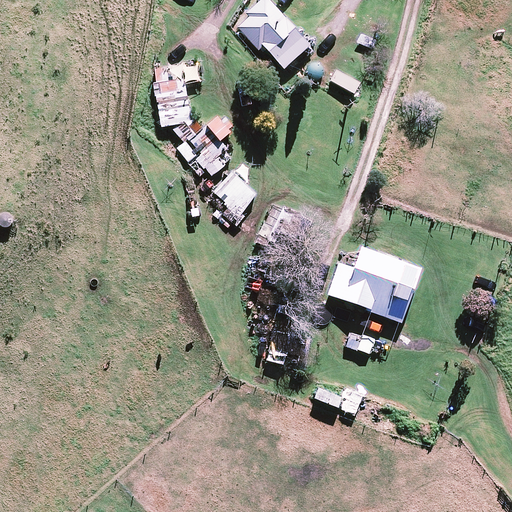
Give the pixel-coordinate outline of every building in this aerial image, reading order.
[(294,30),(266,0),(261,0),(245,15),(248,18),(237,28),(258,51),(262,47),(268,53),(294,30)] [(309,47),(294,30),(268,53),(283,70),(309,47)] [(318,65),(314,64),(310,65),(307,68),(306,71),(306,75),(307,78),(310,80),(314,81),(318,80),(321,78),(322,75),(322,71),(320,67),(318,65)] [(191,124),(182,65),(152,69),(160,128),(191,124)] [(233,157),(220,142),(234,130),(220,113),(206,126),(179,149),(189,160),(194,156),(211,176),(233,157)] [(258,194),(232,170),(212,192),(238,216),(258,194)] [(311,220),(275,202),(265,222),(300,240),(311,220)] [(420,270),(360,248),(352,269),(337,264),(326,296),(365,310),(365,312),(400,325),(420,270)]
